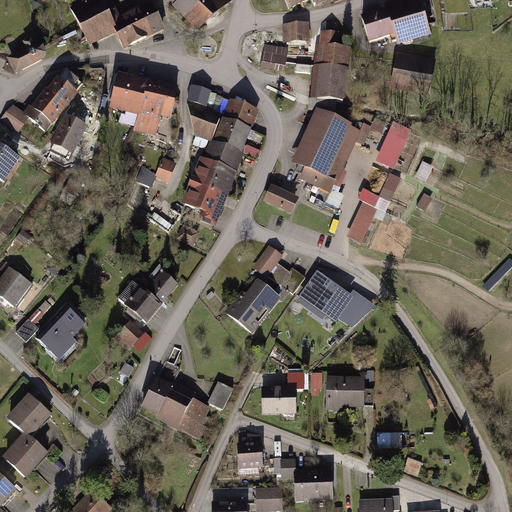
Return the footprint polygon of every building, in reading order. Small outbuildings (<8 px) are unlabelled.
[(92,0),(72,10),(81,28),(72,32),(78,44),(115,26),(113,23),(119,20),(110,1),(96,8),(92,0)] [(172,10),(178,16),(193,0),(166,0),(174,8),(172,10)] [(230,0),(193,0),(178,16),(196,34),(231,0),(230,0)] [(310,0),(282,0),(287,10),(311,0),(310,0)] [(310,0),(311,0),(314,8),(333,0),(310,0)] [(417,0),(394,0),(383,3),(384,7),(392,33),(396,46),(428,36),(417,0)] [(119,20),(113,23),(115,26),(118,33),(125,47),(163,29),(151,5),(119,20)] [(392,33),(384,7),(360,14),(367,41),(392,33)] [(309,23),(283,25),(282,35),(279,35),(279,36),(279,41),(279,44),(310,42),(309,23)] [(336,32),(316,30),(313,64),(347,67),(349,46),(335,45),(336,32)] [(279,36),(265,32),(262,44),(265,45),(277,47),(279,41),(279,36)] [(26,51),(8,60),(16,77),(44,64),(48,56),(45,48),(37,47),(32,39),(23,44),(26,51)] [(277,47),(265,45),(265,46),(257,44),(254,59),(262,61),(261,68),(285,73),(289,49),(277,47)] [(433,66),(397,61),(394,86),(429,91),(433,66)] [(344,102),(347,67),(313,64),(311,64),(308,100),(344,102)] [(32,107),(51,122),(76,90),(71,86),(77,78),(66,69),(59,77),(56,76),(32,107)] [(108,106),(138,114),(147,79),(118,71),(108,106)] [(177,87),(147,79),(138,114),(133,130),(153,135),(159,114),(169,117),(177,87)] [(191,87),(187,99),(205,105),(208,93),(191,87)] [(222,116),(249,127),(256,110),(229,99),(222,115),(222,116)] [(222,116),(222,115),(186,102),(193,134),(210,140),(212,141),(222,116)] [(51,122),(32,107),(29,104),(22,113),(10,104),(0,117),(0,121),(16,134),(27,120),(43,133),(51,122)] [(54,144),(50,151),(67,160),(86,124),(65,113),(50,142),(54,144)] [(354,130),(322,115),(295,173),(299,174),(290,193),(319,206),(354,130)] [(212,141),(240,152),(249,127),(222,116),(212,141)] [(410,131),(396,125),(379,163),(393,169),(410,131)] [(204,188),(225,196),(242,154),(240,152),(212,141),(210,140),(203,158),(214,163),(204,188)] [(0,145),(0,180),(2,182),(18,157),(0,145)] [(173,163),(161,158),(154,177),(166,182),(173,163)] [(415,179),(426,184),(434,168),(423,163),(415,179)] [(154,177),(143,169),(134,181),(146,189),(154,177)] [(362,201),(346,235),(359,241),(375,207),(383,211),(398,179),(387,173),(377,194),(361,187),(356,198),(362,201)] [(225,196),(204,188),(195,209),(201,212),(198,219),(213,225),(225,196)] [(295,199),(273,189),(266,202),(289,212),(295,199)] [(417,209),(425,213),(433,200),(424,195),(417,209)] [(197,232),(181,225),(175,239),(191,245),(197,232)] [(267,246),(251,268),(264,277),(280,255),(267,246)] [(30,283),(9,267),(0,278),(0,296),(13,306),(30,283)] [(297,292),(307,279),(294,269),(290,274),(280,267),(274,275),(297,292)] [(146,294),(159,305),(177,283),(164,272),(146,294)] [(348,295),(315,272),(298,296),(333,321),(336,317),(349,327),(373,305),(352,290),(348,295)] [(490,277),(483,289),(495,295),(502,283),(490,277)] [(222,313),(248,334),(277,297),(255,280),(244,295),(239,291),(222,313)] [(159,305),(146,294),(134,284),(119,301),(145,323),(159,305)] [(83,322),(66,305),(35,337),(57,359),(74,341),(69,336),(83,322)] [(28,343),(41,331),(27,317),(15,329),(28,343)] [(142,335),(129,322),(117,334),(130,347),(142,335)] [(129,380),(135,369),(127,365),(121,375),(129,380)] [(286,386),(260,387),(260,413),(294,413),(293,389),(301,389),(301,373),(286,374),(286,386)] [(320,390),(323,390),(323,373),(312,373),(312,395),(320,395),(320,390)] [(362,376),(325,376),(324,410),(341,410),(342,406),(361,406),(362,376)] [(170,385),(154,377),(139,406),(155,414),(170,385)] [(172,381),(170,385),(155,414),(153,417),(192,437),(208,408),(189,398),(193,392),(172,381)] [(208,403),(223,410),(233,389),(218,382),(208,403)] [(31,398),(10,423),(30,439),(51,414),(31,398)] [(402,433),(377,434),(377,450),(402,449),(402,433)] [(26,436),(6,461),(26,478),(46,452),(26,436)] [(259,441),(235,443),(237,468),(261,466),(259,441)] [(422,463),(408,458),(403,474),(417,479),(422,463)] [(330,499),(329,469),(293,470),(293,459),(279,460),(280,479),(293,478),(294,501),(330,499)] [(0,507),(15,491),(0,476),(0,507)] [(279,488),(255,489),(255,511),(280,510),(279,488)] [(91,494),(74,511),(108,511),(110,511),(91,494)] [(395,511),(400,511),(399,497),(390,497),(390,500),(359,501),(359,511),(395,511)] [(244,511),(244,501),(209,502),(209,511),(244,511)]
